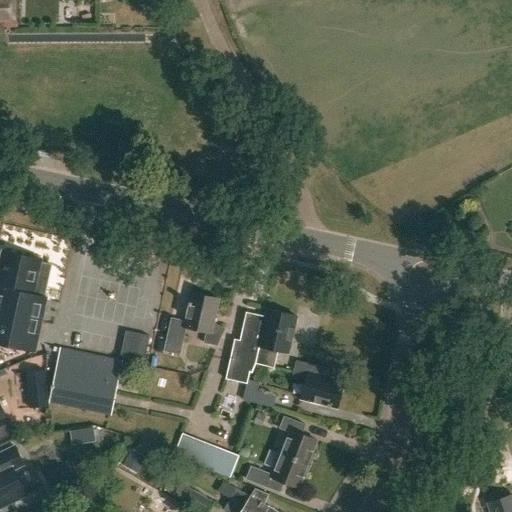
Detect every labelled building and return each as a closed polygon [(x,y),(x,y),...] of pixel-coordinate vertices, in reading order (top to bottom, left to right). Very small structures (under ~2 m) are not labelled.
[(0,0),(0,28),(16,28),(16,0),(0,0)] [(40,261),(3,253),(0,265),(0,343),(34,351),(45,299),(44,299),(51,265),(39,263),(40,261)] [(219,299),(190,293),(185,321),(171,318),(164,351),(180,355),(186,328),(206,332),(204,343),(218,346),(225,328),(214,324),(219,299)] [(267,309),(265,317),(246,312),(240,341),(234,340),(226,380),(246,384),(249,372),(252,372),(254,363),(273,367),(276,352),(287,354),(296,315),(267,309)] [(144,360),(149,337),(126,332),(121,355),(144,360)] [(60,348),(49,404),(110,416),(122,362),(60,348)] [(333,370),(296,361),(293,375),(307,378),(301,400),(337,409),(344,382),(331,379),(333,370)] [(26,373),(29,410),(49,408),(45,371),(26,373)] [(273,408),(276,396),(258,391),(260,383),(248,380),(247,384),(243,400),(273,408)] [(0,440),(9,436),(15,434),(0,402),(0,440)] [(257,413),(254,423),(262,426),(266,416),(257,413)] [(288,432),(280,454),(308,464),(317,441),(302,435),(306,425),(284,416),(279,428),(288,432)] [(238,456),(182,433),(173,457),(229,478),(238,456)] [(0,511),(1,511),(0,509),(11,504),(26,497),(14,471),(24,465),(15,447),(0,453),(0,511)] [(146,458),(132,450),(123,466),(136,474),(146,458)] [(308,464),(280,454),(271,475),(251,467),(246,479),(279,492),(283,482),(298,488),(308,464)] [(54,464),(43,469),(53,493),(65,488),(54,464)] [(78,479),(89,473),(85,466),(75,472),(78,479)] [(181,484),(174,497),(187,504),(199,511),(207,511),(213,502),(194,491),(181,484)] [(268,494),(254,489),(249,497),(236,489),(223,510),(226,511),(275,511),(264,505),(268,494)] [(511,511),(511,495),(488,503),(490,511),(511,511)]
